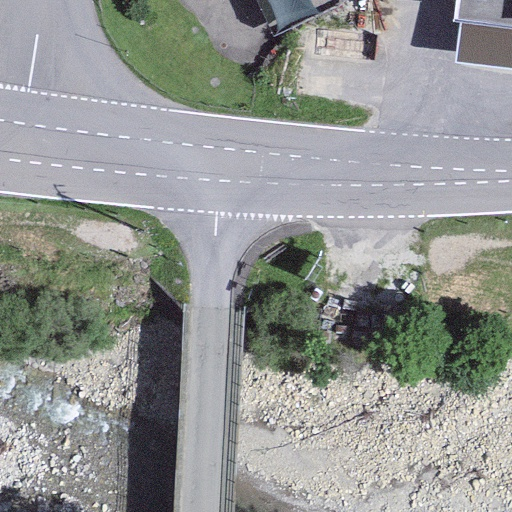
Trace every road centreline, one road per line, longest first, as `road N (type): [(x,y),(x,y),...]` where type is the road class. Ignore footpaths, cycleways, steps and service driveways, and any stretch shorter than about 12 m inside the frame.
road 1 (unclassified): [(217,165),(200,511)]
road 2 (tertiary): [(217,165),(511,173)]
road 3 (tertiary): [(21,141),(217,165)]
road 4 (unclassified): [(21,141),(42,0)]
